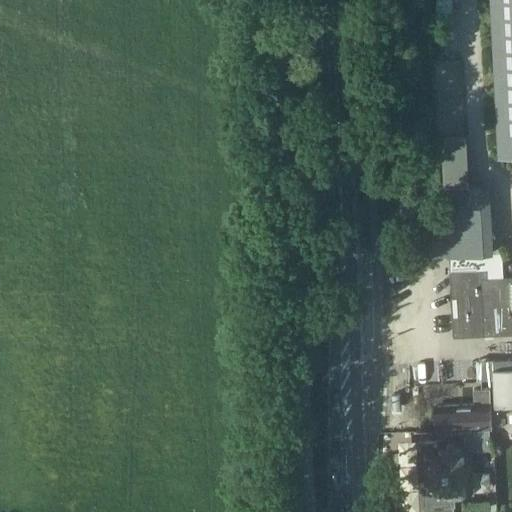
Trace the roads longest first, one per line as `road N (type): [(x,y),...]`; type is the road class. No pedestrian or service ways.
road 1 (secondary): [(348,511),(331,0)]
road 2 (unknown): [(511,196),(483,161),(471,120),(459,56),(460,0)]
